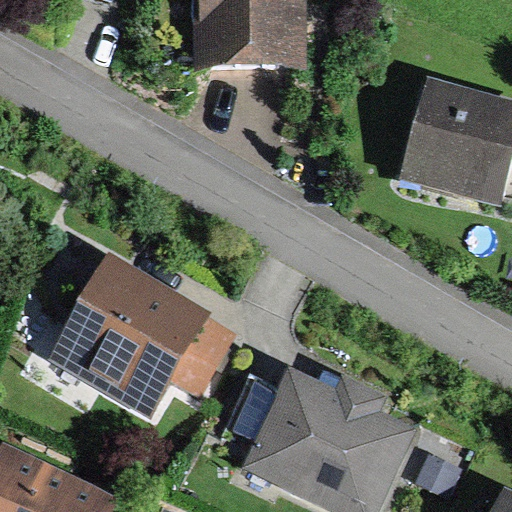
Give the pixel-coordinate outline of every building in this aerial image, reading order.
[(289,0),(203,0),(204,75),(291,74),(289,0)] [(511,141),(511,122),(425,96),(402,171),(494,199),(511,141)] [(230,338),(104,266),(46,369),(148,428),(170,391),(192,404),(230,338)] [(332,400),(285,379),(242,475),(322,511),(375,511),(410,437),(379,423),(385,409),(338,387),(332,400)] [(115,511),(116,511),(0,457),(0,456),(0,511),(115,511)] [(511,511),(511,504),(500,499),(493,511),(511,511)]
